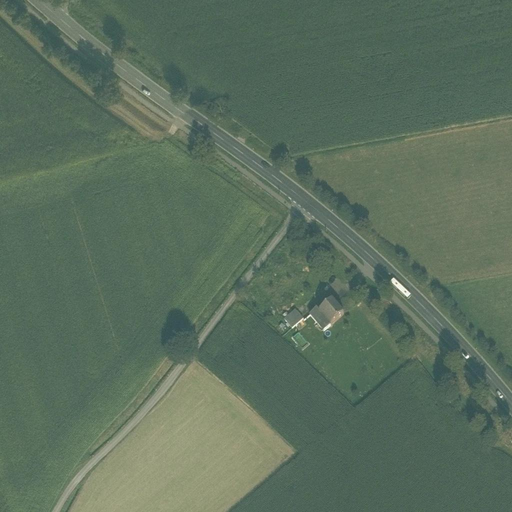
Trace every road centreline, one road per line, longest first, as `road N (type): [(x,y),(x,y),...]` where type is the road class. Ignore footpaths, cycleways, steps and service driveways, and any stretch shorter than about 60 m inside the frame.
road 1 (unclassified): [(60,511),(87,464),(144,410),(304,202)]
road 2 (secondary): [(304,202),(54,12)]
road 3 (secondary): [(511,406),(376,262),(304,202)]
